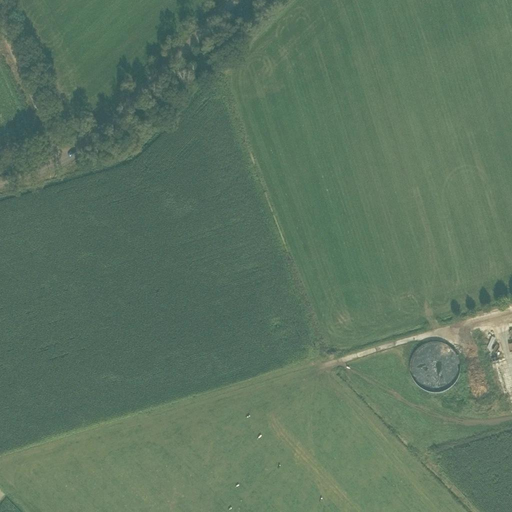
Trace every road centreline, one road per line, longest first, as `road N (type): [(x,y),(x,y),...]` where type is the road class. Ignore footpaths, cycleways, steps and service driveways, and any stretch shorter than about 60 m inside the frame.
road 1 (unclassified): [(0,183),(60,161),(101,130),(234,0)]
road 2 (track): [(0,28),(60,161)]
